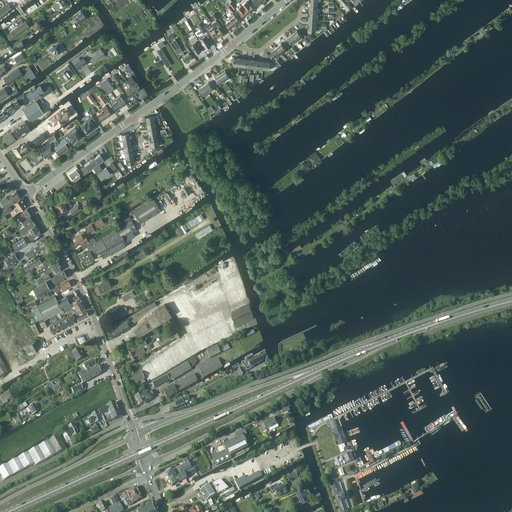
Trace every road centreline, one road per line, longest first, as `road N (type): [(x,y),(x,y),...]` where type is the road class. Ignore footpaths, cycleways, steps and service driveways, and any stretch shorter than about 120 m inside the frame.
road 1 (primary): [(8,511),(350,356)]
road 2 (tertiary): [(130,423),(81,289),(25,194)]
road 3 (primary): [(144,465),(350,356)]
road 4 (primary): [(350,356),(134,436)]
road 5 (primary): [(350,356),(511,301)]
road 6 (unclassified): [(0,497),(130,423)]
road 7 (primary): [(134,436),(0,502)]
road 8 (unclassified): [(130,423),(258,381)]
road 9 (residential): [(25,194),(134,117)]
road 10 (residential): [(134,117),(232,44)]
